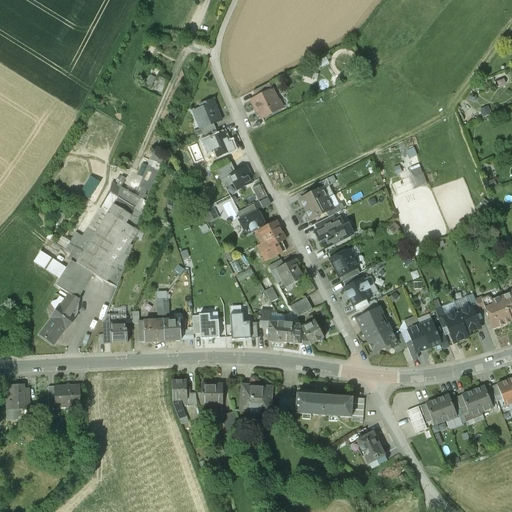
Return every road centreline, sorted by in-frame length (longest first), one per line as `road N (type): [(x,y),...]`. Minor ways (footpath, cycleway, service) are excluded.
road 1 (tertiary): [(0,368),(257,357),(364,375)]
road 2 (residential): [(210,59),(364,375)]
road 3 (track): [(275,200),(446,114),(511,28)]
road 4 (tertiary): [(364,375),(437,374),(511,352)]
road 5 (residential): [(364,375),(428,494)]
